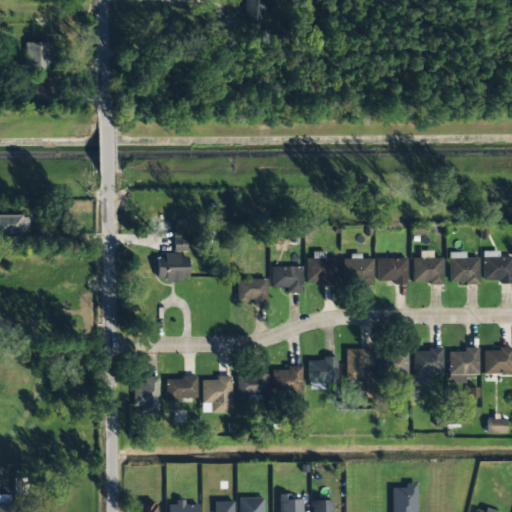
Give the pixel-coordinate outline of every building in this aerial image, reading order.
[(263,21),(263,13),(270,13),(270,0),(244,0),(244,21),(263,21)] [(24,43),(25,71),(47,71),(47,42),(24,43)] [(0,216),(0,233),(28,233),(27,215),(0,216)] [(173,251),(185,251),(186,239),(173,239),(173,251)] [(511,284),(511,257),(498,257),(498,251),(482,251),(482,280),(498,280),(499,284),(511,284)] [(304,258),(304,283),(329,283),(328,252),(311,252),(311,258),(304,258)] [(464,252),(448,252),(448,284),(478,283),(478,258),(465,258),(464,252)] [(156,256),(156,281),(187,280),(187,255),(156,256)] [(372,258),(359,258),(359,256),(342,256),(342,284),(371,284),(372,258)] [(405,283),(405,258),(376,258),(376,282),(405,283)] [(411,258),(411,282),(428,281),(428,285),(441,285),(441,258),(411,258)] [(269,267),(270,288),(285,288),(286,293),(302,293),(301,266),(269,267)] [(235,279),(236,302),(251,301),(251,306),(266,305),(266,279),(235,279)] [(411,383),(431,383),(431,374),(441,374),(442,348),(427,348),(427,351),(412,351),(411,383)] [(447,352),(448,384),(465,383),(464,375),(477,375),(476,348),(464,348),(464,352),(447,352)] [(345,380),(365,380),(364,366),(372,366),(372,349),(344,349),(345,380)] [(483,374),(511,374),(511,370),(511,349),(483,349),(483,374)] [(407,374),(406,352),(379,352),(380,375),(407,374)] [(336,359),(305,359),(306,384),(336,384),(336,359)] [(299,366),(285,366),(285,370),(271,370),(271,393),(300,392),(299,366)] [(236,401),(248,400),(248,395),(267,395),(266,374),(235,375),(236,401)] [(157,376),(143,377),(143,383),(132,384),(132,406),(139,406),(140,413),(158,413),(157,376)] [(200,380),(200,413),(230,413),(230,376),(215,376),(215,380),(200,380)] [(195,377),(164,378),(165,399),(196,398),(195,377)] [(504,419),(485,419),(485,433),(505,433),(504,419)] [(12,496),(20,496),(20,480),(13,479),(12,496)] [(390,488),(390,511),(415,511),(415,483),(404,484),(404,488),(390,488)] [(300,511),(301,499),(289,500),(289,494),(278,494),(277,511),(300,511)] [(12,511),(13,495),(0,495),(0,511),(12,511)] [(262,511),(263,498),(237,498),(237,511),(262,511)] [(232,511),(232,501),(213,502),(212,511),(232,511)] [(330,511),(330,501),(311,501),(311,511),(330,511)] [(131,510),(131,511),(155,511),(155,502),(140,502),(140,510),(131,510)] [(167,503),(166,511),(197,511),(198,505),(183,505),(183,503),(167,503)]
